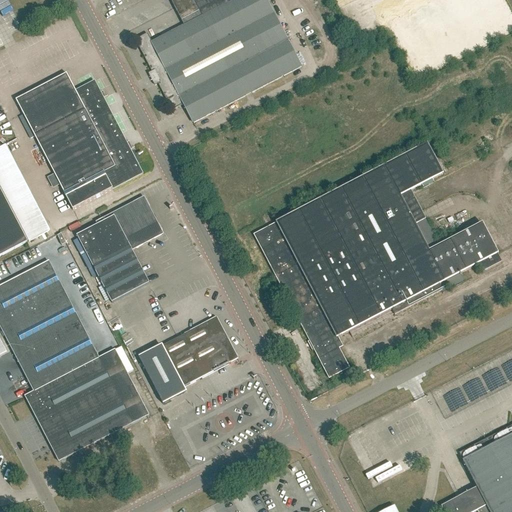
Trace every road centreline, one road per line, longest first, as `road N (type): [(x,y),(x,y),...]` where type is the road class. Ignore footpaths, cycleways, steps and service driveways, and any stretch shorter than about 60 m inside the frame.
road 1 (tertiary): [(302,428),(80,0)]
road 2 (unknown): [(154,142),(299,69),(306,51),(279,0)]
road 3 (unclassified): [(302,428),(511,321)]
road 4 (unknown): [(511,263),(367,336),(361,363),(370,394)]
road 5 (unclassified): [(141,511),(302,428)]
